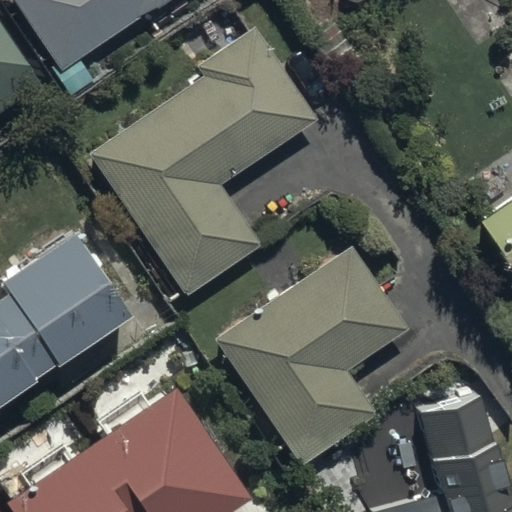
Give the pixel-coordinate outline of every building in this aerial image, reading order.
[(17,0),(59,61),(148,0),(17,0)] [(0,100),(41,72),(0,13),(0,100)] [(260,237),(219,177),(316,110),(254,19),(195,58),(202,69),(88,147),(185,288),(260,237)] [(511,184),(479,207),(511,254),(511,184)] [(0,385),(116,311),(60,223),(0,261),(0,385)] [(377,409),(345,362),(406,321),(349,235),(210,329),(300,461),(377,409)] [(412,402),(434,482),(372,500),(375,511),(511,511),(511,487),(507,478),(480,383),(412,402)]
